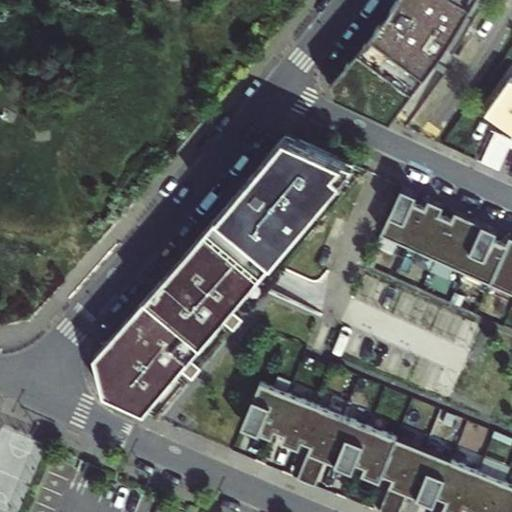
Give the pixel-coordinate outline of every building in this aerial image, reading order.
[(339,96),(393,120),(443,54),(457,35),(478,0),(398,0),(388,15),(372,35),(334,82),(339,96)] [(511,78),(488,111),(503,122),(511,128),(511,78)] [(511,140),(511,138),(497,132),(483,162),(499,169),(511,140)] [(354,163),(287,133),(257,169),(198,239),(192,246),(131,315),(95,356),(105,394),(145,412),(181,370),(193,380),(202,369),(184,354),(196,339),(203,346),(223,321),(235,330),(244,319),(232,310),(354,163)] [(418,193),(403,186),(383,232),(511,290),(511,234),(511,235),(508,243),(501,240),(495,237),(499,229),(467,215),(456,210),(453,218),(446,216),(441,213),(445,205),(430,198),(426,206),(420,204),(414,201),(418,193)] [(511,511),(511,483),(261,381),(243,425),(247,427),(272,437),(275,429),(280,431),(284,433),(281,440),(300,448),(303,440),(307,442),(312,444),(298,478),(316,486),(327,459),(350,468),(354,470),(357,462),(361,464),(366,466),(363,474),(381,481),(384,474),(390,476),(393,477),(379,511),(380,511),(400,511),(408,492),(428,501),(435,503),(438,495),(443,497),(447,499),(441,511),(463,511),(465,507),(471,509),(475,510),(474,511),(511,511)]
